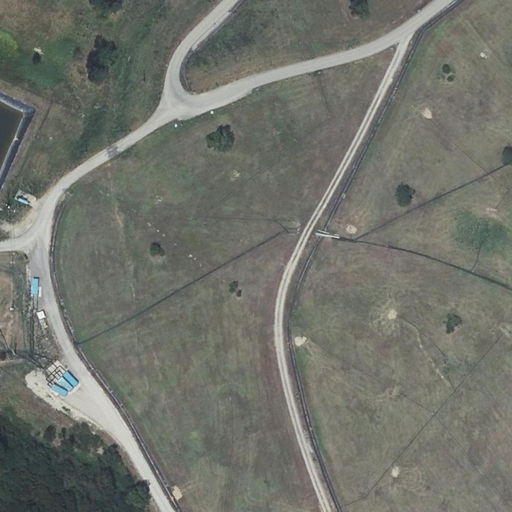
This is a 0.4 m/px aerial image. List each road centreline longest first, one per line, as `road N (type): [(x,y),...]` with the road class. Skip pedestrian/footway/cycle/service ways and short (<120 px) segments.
road 1 (track): [(327,511),(291,406),(275,320),(294,261),(411,24)]
road 2 (track): [(28,235),(63,343),(163,511)]
